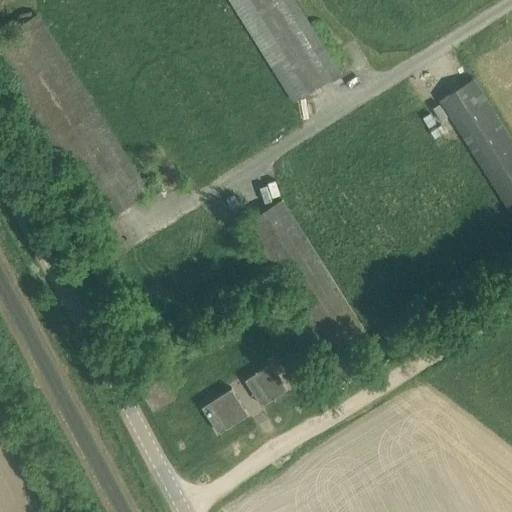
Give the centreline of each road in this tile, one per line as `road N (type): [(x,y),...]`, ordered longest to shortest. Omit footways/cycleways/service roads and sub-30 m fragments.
road 1 (unclassified): [(184,505),(0,149)]
road 2 (unclassified): [(184,505),(511,302)]
